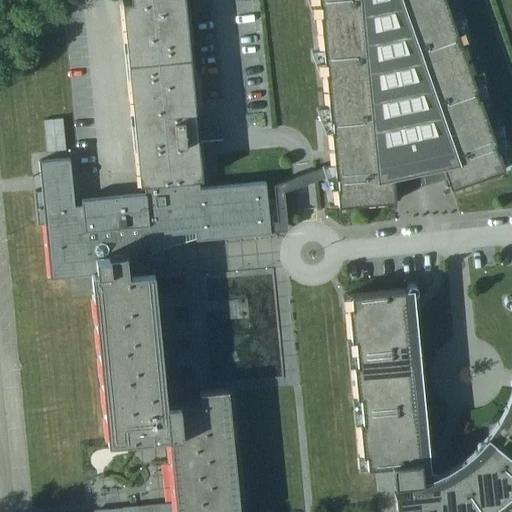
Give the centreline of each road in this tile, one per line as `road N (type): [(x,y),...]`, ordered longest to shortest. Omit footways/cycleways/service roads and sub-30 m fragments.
road 1 (residential): [(511,236),(309,252)]
road 2 (residential): [(235,140),(221,0)]
